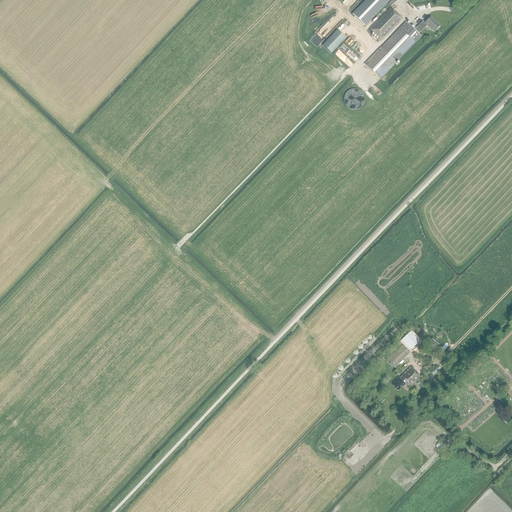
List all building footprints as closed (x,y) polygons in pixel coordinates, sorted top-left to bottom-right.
[(366,0),(352,15),(365,26),(390,0),(366,0)] [(402,19),(390,8),(369,29),(381,41),(402,19)] [(425,23),(423,21),(414,30),(406,22),(365,65),(380,79),(421,36),(419,34),(427,26),(434,32),(440,26),(431,17),(425,23)] [(410,332),(401,341),(410,350),(419,342),(410,332)] [(399,378),(397,376),(390,384),(397,391),(405,384),(408,388),(420,377),(423,381),(426,379),(422,375),(420,377),(411,367),(399,378)]
